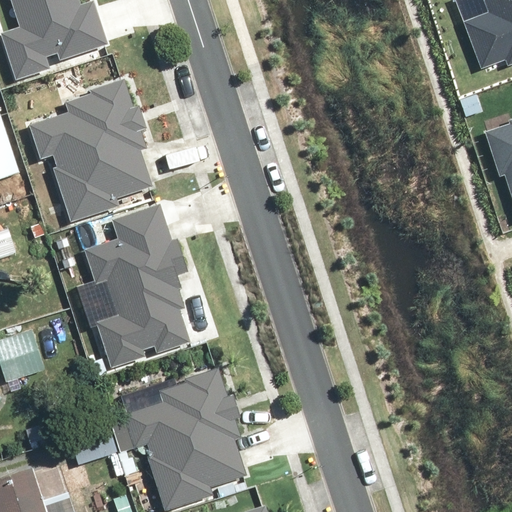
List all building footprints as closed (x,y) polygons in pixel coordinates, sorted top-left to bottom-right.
[(0,0),(0,20),(3,32),(0,32),(0,53),(7,77),(98,49),(85,7),(72,11),(68,0),(0,0)] [(511,0),(478,0),(483,14),(457,23),(474,70),(499,61),(502,67),(511,63),(511,0)] [(64,114),(25,125),(34,158),(46,155),(65,220),(112,207),(109,195),(144,185),(134,148),(143,146),(123,79),(87,89),(88,95),(60,103),(64,114)] [(0,129),(0,175),(14,171),(0,129)] [(29,198),(11,204),(18,224),(36,218),(29,198)] [(165,241),(155,206),(107,219),(113,240),(80,250),(89,282),(94,281),(105,319),(91,323),(103,365),(186,341),(168,278),(183,274),(173,239),(165,241)] [(27,329),(0,337),(0,378),(1,382),(40,369),(27,329)] [(128,447),(139,444),(159,510),(204,497),(201,487),(240,476),(228,437),(239,434),(227,393),(219,395),(211,367),(181,375),(183,380),(155,388),(159,402),(119,414),(128,447)] [(33,426),(21,429),(25,443),(37,440),(33,426)] [(105,432),(67,443),(73,463),(111,452),(105,432)] [(37,499),(26,466),(0,475),(0,511),(71,511),(64,490),(37,499)] [(130,511),(124,493),(111,497),(115,511),(130,511)]
